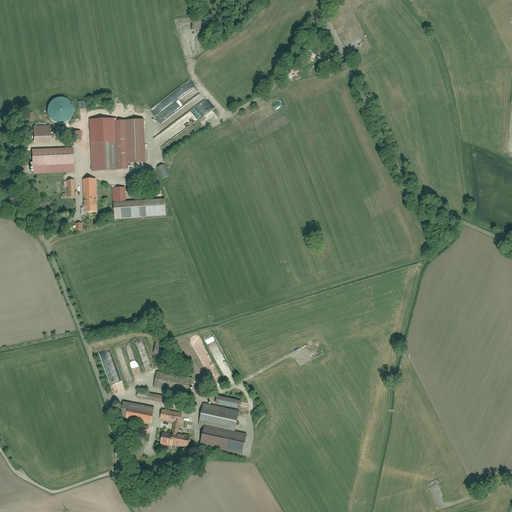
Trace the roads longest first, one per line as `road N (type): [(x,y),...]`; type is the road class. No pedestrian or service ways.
road 1 (residential): [(320,14),(273,87),(128,174),(87,170),(78,145),(8,150)]
road 2 (residential): [(137,511),(119,481),(108,399),(8,150)]
road 3 (residential): [(320,14),(414,199),(511,244)]
